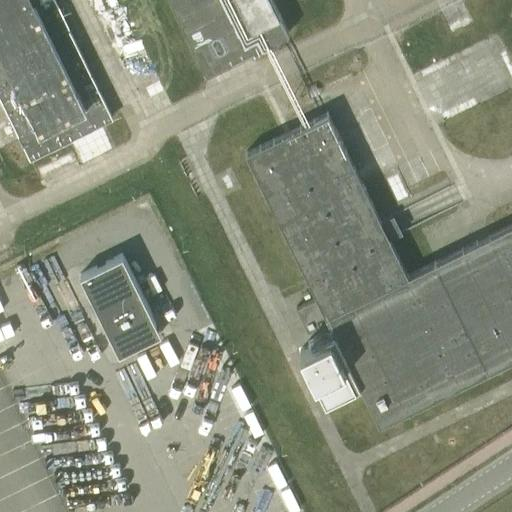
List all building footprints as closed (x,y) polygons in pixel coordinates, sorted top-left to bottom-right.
[(0,0),(0,92),(31,155),(112,115),(56,0),(0,0)] [(139,47),(116,0),(89,0),(117,57),(139,47)] [(170,0),(207,73),(287,33),(270,0),(170,0)] [(469,16),(449,26),(452,33),(472,23),(469,16)] [(326,111),(245,152),(316,297),(296,307),(307,330),(319,324),(315,317),(324,313),(334,333),(300,350),(325,401),(359,384),(379,424),(511,358),(511,222),(407,274),(326,111)] [(102,128),(71,143),(82,164),(112,150),(102,128)] [(69,155),(37,170),(40,176),(72,161),(69,155)] [(118,351),(160,330),(122,253),(79,274),(118,351)] [(0,511),(15,511),(18,511),(37,509),(37,511),(88,511),(104,504),(102,485),(101,471),(113,465),(69,378),(65,378),(48,387),(49,401),(44,390),(45,406),(35,407),(32,402),(5,404),(0,406),(0,511)]
